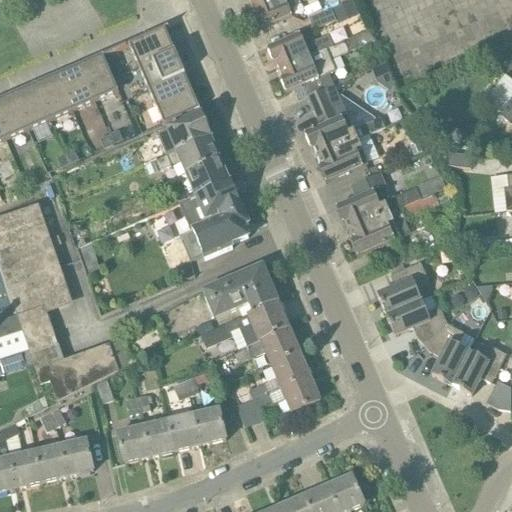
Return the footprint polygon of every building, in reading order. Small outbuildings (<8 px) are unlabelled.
[(245,0),(247,2),(250,1),(253,8),(272,0),(245,0)] [(272,0),(253,8),(256,16),(254,17),(259,31),(292,17),(287,5),(298,0),(272,0)] [(484,0),(403,0),(418,34),(487,5),(484,0)] [(353,2),(333,11),(339,25),(360,16),(353,2)] [(175,54),(166,32),(169,31),(169,30),(129,47),(130,49),(139,70),(175,54)] [(333,49),(279,72),(283,79),(280,80),(286,94),(303,87),(308,99),(334,88),(329,76),(336,73),(331,61),(374,42),(370,33),(333,49)] [(279,72),(333,49),(329,39),(318,43),(306,49),(300,35),(267,49),(274,66),(277,65),(279,72)] [(511,71),(511,57),(504,52),(494,67),(508,77),(511,71)] [(184,74),(175,54),(139,70),(149,92),(185,77),(184,75),(186,74),(186,73),(184,74)] [(80,68),(96,104),(119,94),(116,89),(112,78),(107,68),(104,60),(106,59),(105,57),(80,68)] [(112,78),(121,74),(116,64),(107,68),(112,78)] [(58,78),(73,114),(96,104),(80,68),(58,78)] [(116,89),(125,85),(121,74),(112,78),(116,89)] [(198,108),(185,77),(149,92),(164,128),(200,112),(199,109),(201,109),(201,107),(198,108)] [(35,87),(51,123),(73,114),(58,78),(35,87)] [(13,97),(28,133),(51,123),(35,87),(13,97)] [(317,159),(358,142),(385,130),(381,122),(354,133),(341,105),(334,88),(308,99),(315,116),(321,129),(304,136),(312,152),(314,151),(317,159)] [(0,102),(0,130),(6,143),(28,133),(13,97),(0,102)] [(166,158),(210,141),(212,140),(208,129),(209,126),(208,122),(204,121),(203,118),(166,133),(157,137),(166,158)] [(122,140),(117,130),(108,134),(113,144),(122,140)] [(112,145),(108,135),(99,139),(103,149),(112,145)] [(210,141),(166,158),(157,162),(160,170),(161,173),(180,165),(185,177),(220,163),(210,141)] [(368,167),(358,142),(317,159),(321,168),(319,168),(326,185),(368,167)] [(409,148),(400,152),(404,161),(413,157),(409,148)] [(77,160),(73,150),(64,154),(68,164),(77,160)] [(474,154),(450,151),(448,167),(472,170),(474,154)] [(68,164),(64,154),(55,158),(59,168),(68,164)] [(151,175),(160,170),(157,162),(147,166),(151,175)] [(220,163),(185,177),(190,190),(171,198),(175,208),(179,206),(229,184),(220,163)] [(367,171),(371,180),(380,176),(376,168),(367,171)] [(36,184),(32,174),(23,178),(27,188),(36,184)] [(349,233),(401,210),(421,202),(417,190),(385,204),(379,191),(386,189),(380,176),(351,188),(356,200),(336,209),(343,225),(345,224),(349,233)] [(229,184),(179,206),(191,235),(243,212),(231,184),(229,184)] [(430,197),(425,185),(418,188),(423,200),(430,197)] [(405,221),(438,207),(434,196),(421,202),(401,210),(405,221)] [(0,220),(0,267),(29,352),(30,357),(58,347),(47,315),(73,306),(39,207),(0,220)] [(401,210),(349,233),(352,241),(350,242),(357,259),(400,240),(394,227),(405,222),(405,221),(401,210)] [(243,212),(191,235),(180,239),(191,263),(203,257),(205,263),(232,251),(231,248),(249,240),(244,228),(249,226),(243,212)] [(507,250),(506,241),(487,243),(488,252),(507,250)] [(338,242),(326,243),(328,255),(339,254),(338,242)] [(79,250),(84,266),(97,261),(91,246),(79,250)] [(421,250),(415,253),(411,246),(403,249),(397,252),(399,257),(394,260),(397,267),(423,255),(421,250)] [(386,318),(421,303),(416,291),(429,285),(421,265),(391,278),(395,289),(377,297),(386,318)] [(0,361),(29,352),(0,267),(0,361)] [(252,316),(279,305),(264,268),(203,294),(215,323),(249,309),(252,316)] [(427,315),(421,303),(386,318),(395,338),(413,331),(417,341),(424,348),(447,327),(440,309),(427,315)] [(279,305),(252,316),(215,332),(201,337),(207,351),(232,340),(230,337),(241,332),(249,351),(291,333),(279,305)] [(506,320),(506,312),(498,312),(498,320),(506,320)] [(200,338),(201,337),(215,332),(211,323),(196,329),(200,338)] [(447,327),(424,348),(431,355),(441,360),(432,378),(452,388),(469,354),(458,348),(464,335),(447,327)] [(291,333),(249,351),(234,357),(239,367),(254,361),(253,360),(265,354),(271,368),(300,355),(291,333)] [(57,405),(120,373),(109,347),(35,372),(41,388),(50,384),(57,405)] [(469,354),(452,388),(472,398),(481,381),(492,386),(507,357),(487,347),(481,360),(469,354)] [(29,352),(0,361),(0,378),(34,367),(30,357),(29,352)] [(300,355),(271,368),(277,382),(265,387),(264,386),(250,393),(253,402),(281,392),(310,379),(300,355)] [(194,380),(197,389),(211,383),(207,374),(194,380)] [(281,392),(253,402),(236,409),(246,431),(264,423),(259,412),(285,401),(291,416),(320,403),(310,379),(281,392)] [(194,380),(184,384),(190,400),(200,395),(194,380)] [(103,406),(114,402),(107,383),(96,387),(103,406)] [(190,400),(184,384),(174,388),(180,404),(190,400)] [(511,414),(511,391),(498,384),(486,406),(499,412),(511,414)] [(148,398),(137,400),(141,416),(151,413),(148,398)] [(44,399),(37,402),(42,412),(48,409),(44,399)] [(141,416),(137,400),(127,403),(130,418),(141,416)] [(59,411),(49,415),(57,431),(67,426),(59,411)] [(220,412),(194,418),(201,449),(227,443),(220,412)] [(57,431),(49,415),(39,420),(47,436),(57,431)] [(201,449),(194,418),(169,424),(176,455),(201,449)] [(176,455),(169,424),(144,430),(151,461),(176,455)] [(1,433),(6,443),(19,436),(14,426),(1,433)] [(151,461),(144,430),(118,436),(125,466),(151,461)] [(6,443),(1,433),(0,433),(0,495),(18,491),(11,461),(6,443)] [(86,443),(61,449),(68,480),(93,474),(86,443)] [(68,480),(61,449),(36,455),(43,486),(68,480)] [(43,486),(36,455),(11,461),(18,491),(43,486)] [(352,478),(328,489),(338,511),(354,511),(365,508),(352,478)] [(338,511),(328,489),(304,499),(309,511),(338,511)] [(309,511),(304,499),(281,509),(282,511),(309,511)]
